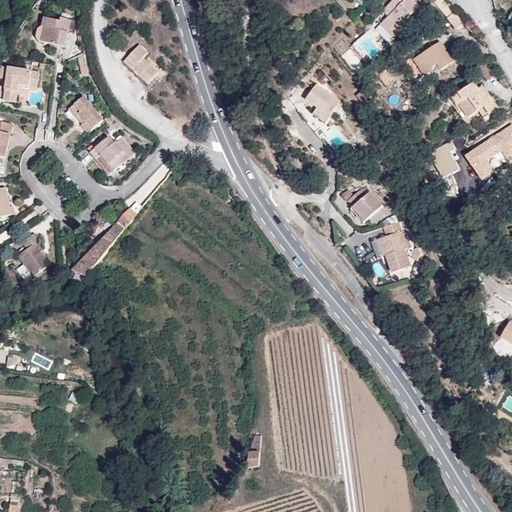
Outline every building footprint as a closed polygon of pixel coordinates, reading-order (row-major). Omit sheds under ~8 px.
[(395,20),(407,7),(400,0),(383,0),(373,10),(379,16),(372,23),(384,35),(395,26),(389,20),(393,17),(395,20)] [(447,11),(436,0),(427,0),(424,3),(438,19),(447,11)] [(447,11),(438,19),(438,20),(445,29),(455,19),(447,11)] [(29,26),(27,35),(32,36),(30,50),(49,53),(54,27),(40,25),(40,28),(29,26)] [(402,62),(415,80),(441,62),(427,44),(402,62)] [(140,45),(125,62),(136,71),(148,81),(157,70),(144,58),(148,52),(140,45)] [(417,83),(415,80),(402,62),(400,58),(390,65),(408,90),(417,83)] [(0,111),(1,112),(2,102),(10,103),(11,94),(22,95),(24,81),(0,77),(0,111)] [(297,99),(309,107),(320,116),(330,101),(308,84),(297,99)] [(480,116),(488,110),(473,88),(469,90),(465,85),(444,99),(447,104),(443,107),(458,129),(477,116),(480,116)] [(77,123),(73,127),(79,135),(92,124),(74,100),(60,111),(66,118),(71,115),(77,123)] [(2,102),(1,112),(8,113),(10,103),(2,102)] [(320,116),(309,107),(304,114),(316,122),(320,116)] [(66,118),(73,127),(77,123),(71,115),(66,118)] [(511,123),(464,161),(484,187),(498,176),(489,164),(502,154),(508,162),(511,158),(511,123)] [(84,156),(92,165),(96,161),(108,174),(122,160),(102,139),(84,156)] [(449,150),(444,143),(429,155),(438,166),(445,160),(442,156),(449,150)] [(96,161),(92,165),(105,178),(108,174),(96,161)] [(336,205),(351,221),(367,207),(352,191),(349,193),(344,187),(331,199),(336,205)] [(347,225),(351,221),(336,205),(332,208),(347,225)] [(66,281),(72,286),(126,218),(118,213),(66,281)] [(387,224),(372,229),(375,239),(367,242),(378,273),(398,266),(393,251),(396,250),(387,224)] [(511,232),(509,233),(509,240),(500,241),(503,255),(511,253),(511,232)] [(39,276),(32,267),(28,261),(32,257),(29,253),(32,251),(25,242),(12,251),(19,260),(10,266),(25,287),(39,276)] [(28,261),(32,267),(37,263),(32,257),(28,261)] [(511,324),(510,323),(501,338),(511,344),(511,324)] [(259,468),(262,437),(255,436),(250,453),(249,468),(259,468)]
